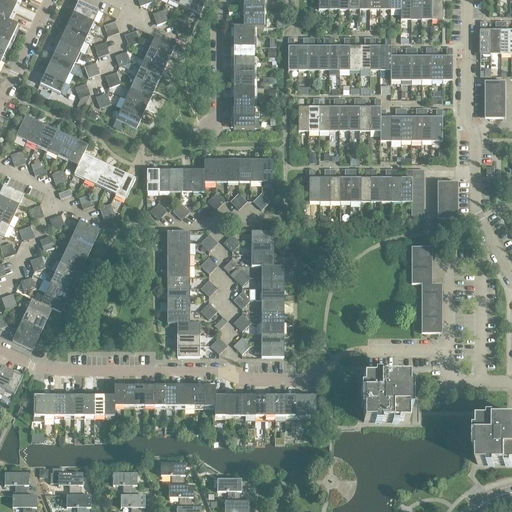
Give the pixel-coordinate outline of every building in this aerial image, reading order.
[(0,0),(0,7),(13,14),(17,5),(6,0),(0,0)] [(189,12),(194,0),(182,0),(179,7),(189,12)] [(200,17),(207,0),(194,0),(189,12),(200,17)] [(264,9),(263,0),(243,0),(244,9),(264,9)] [(329,10),(329,0),(318,0),(319,10),(329,10)] [(339,10),(339,0),(329,0),(329,10),(339,10)] [(350,10),(349,0),(339,0),(339,10),(350,10)] [(360,10),(359,0),(349,0),(350,10),(360,10)] [(370,10),(370,0),(359,0),(360,10),(370,10)] [(380,10),(380,0),(370,0),(370,10),(380,10)] [(390,10),(390,0),(380,0),(380,10),(390,10)] [(400,0),(390,0),(390,10),(401,10),(400,0)] [(411,20),(411,2),(411,0),(400,0),(401,10),(401,20),(411,20)] [(421,20),(421,0),(411,0),(411,2),(411,20),(421,20)] [(431,21),(431,1),(431,0),(421,0),(421,20),(431,21)] [(442,0),(431,0),(431,1),(431,21),(442,21),(442,0)] [(99,12),(79,2),(74,13),(94,22),(99,12)] [(0,18),(9,23),(13,14),(0,7),(0,18)] [(266,9),(264,9),(244,9),(244,19),(264,19),(266,19),(266,9)] [(164,11),(153,15),(155,21),(166,17),(164,11)] [(94,22),(74,13),(69,23),(89,33),(94,22)] [(168,22),(166,17),(155,21),(157,26),(168,22)] [(18,27),(9,23),(0,18),(0,29),(14,36),(18,27)] [(264,29),(264,19),(244,19),(244,28),(244,29),(254,29),(264,29)] [(185,21),(173,25),(176,31),(187,26),(185,21)] [(89,33),(69,23),(64,34),(84,43),(89,33)] [(117,29),(115,23),(104,27),(106,33),(117,29)] [(318,23),(318,32),(328,32),(328,24),(318,23)] [(481,55),(491,55),(491,33),(487,33),(487,23),(481,23),(481,55)] [(501,55),(501,23),(496,23),(496,33),(491,33),(491,55),(501,55)] [(501,55),(511,55),(511,33),(507,33),(507,23),(501,23),(501,55)] [(189,32),(187,26),(176,31),(178,36),(189,32)] [(254,38),(254,29),(244,29),(244,28),(234,28),(234,39),(254,38)] [(0,40),(9,45),(14,36),(0,29),(0,40)] [(119,34),(117,29),(106,33),(108,38),(119,34)] [(140,44),(136,33),(130,35),(134,46),(140,44)] [(84,43),(64,34),(59,44),(79,54),(84,43)] [(134,46),(130,35),(125,37),(129,48),(134,46)] [(175,47),(173,46),(155,38),(150,49),(170,58),(175,47)] [(254,49),(254,38),(234,39),(234,49),(254,49)] [(391,71),(391,50),(391,39),(385,40),(385,49),(380,49),(380,52),(380,71),(391,71)] [(0,51),(5,54),(9,45),(0,40),(0,51)] [(298,72),(298,53),(298,49),(294,49),(294,40),(288,40),(288,72),(298,72)] [(309,71),(309,40),(303,40),(303,49),(298,49),(298,53),(298,72),(309,71)] [(319,71),(319,53),(319,49),(314,49),(314,40),(309,40),(309,71),(319,71)] [(329,71),(329,40),(324,40),(324,49),(319,49),(319,53),(319,71),(329,71)] [(339,71),(339,52),(339,49),(335,49),(335,40),(329,40),(329,71),(329,76),(339,76),(339,71)] [(349,71),(349,40),(344,40),(344,49),(339,49),(339,52),(339,71),(349,71)] [(360,71),(360,53),(360,49),(355,49),(355,40),(349,40),(349,71),(360,71)] [(370,71),(370,40),(365,40),(365,49),(360,49),(360,53),(360,71),(370,71)] [(380,71),(380,52),(380,49),(375,49),(375,40),(370,40),(370,71),(380,71)] [(79,54),(59,44),(54,55),(74,64),(79,54)] [(107,49),(105,44),(94,48),(96,53),(107,49)] [(109,55),(107,49),(96,53),(98,59),(109,55)] [(165,68),(170,58),(150,49),(145,59),(165,68)] [(254,59),(254,49),(234,49),(234,59),(254,59)] [(432,81),(432,49),(426,49),(426,59),(421,59),(421,62),(421,81),(432,81)] [(442,81),(442,62),(442,59),(437,59),(437,49),(432,49),(432,81),(442,81)] [(453,49),(447,49),(447,59),(442,59),(442,62),(442,81),(453,81),(453,49)] [(401,81),(401,62),(401,59),(396,59),(396,50),(391,50),(391,71),(391,81),(401,81)] [(411,81),(411,50),(406,50),(406,59),(401,59),(401,62),(401,81),(411,81)] [(421,81),(421,62),(421,59),(417,59),(417,50),(411,50),(411,81),(421,81)] [(130,65),(126,53),(120,55),(125,67),(130,65)] [(74,64),(54,55),(50,65),(69,74),(74,64)] [(125,67),(120,55),(115,58),(119,69),(125,67)] [(161,79),(165,68),(145,59),(141,69),(161,79)] [(254,69),(254,59),(234,59),(234,69),(254,69)] [(98,70),(95,64),(84,68),(86,74),(98,70)] [(69,74),(50,65),(45,76),(65,85),(69,74)] [(156,89),(161,79),(141,69),(136,80),(156,89)] [(254,79),(254,69),(234,69),(234,79),(254,79)] [(100,76),(98,70),(86,74),(88,80),(100,76)] [(120,86),(116,74),(111,76),(115,88),(120,86)] [(65,85),(45,76),(40,86),(60,95),(65,85)] [(115,88),(111,76),(105,78),(109,90),(115,88)] [(254,89),(254,79),(234,79),(234,89),(254,89)] [(151,100),(156,89),(136,80),(131,90),(151,100)] [(504,121),(504,96),(503,83),(488,84),(489,121),(504,121)] [(77,95),(88,90),(86,85),(75,89),(77,95)] [(381,95),(390,95),(391,86),(381,86),(381,95)] [(254,99),(254,89),(234,89),(234,99),(254,99)] [(90,96),(88,90),(77,95),(79,100),(90,96)] [(146,110),(151,100),(131,90),(126,101),(146,110)] [(111,106),(107,95),(101,97),(105,108),(111,106)] [(105,108),(101,97),(95,99),(100,110),(105,108)] [(254,109),(254,99),(234,99),(234,109),(254,109)] [(309,132),(309,113),(309,110),(304,110),(304,100),(298,100),(298,132),(309,132)] [(141,121),(146,110),(126,101),(121,111),(141,121)] [(319,132),(319,101),(314,101),(314,110),(309,110),(309,113),(309,132),(319,132)] [(329,132),(329,113),(329,110),(325,110),(325,101),(319,101),(319,132),(329,132)] [(340,132),(339,101),(334,101),(334,110),(329,110),(329,113),(329,132),(340,132)] [(350,132),(350,114),(350,110),(345,110),(345,101),(339,101),(340,132),(350,132)] [(360,132),(360,101),(354,101),(354,110),(350,110),(350,114),(350,132),(360,132)] [(370,132),(370,113),(370,110),(365,110),(365,101),(360,101),(360,132),(370,132)] [(380,111),(381,111),(381,101),(375,101),(375,110),(370,110),(370,113),(370,132),(380,132),(380,111)] [(259,109),(254,109),(234,109),(234,119),(259,119),(259,109)] [(401,142),(401,110),(395,110),(395,120),(391,120),(391,124),(391,142),(401,142)] [(411,142),(411,123),(411,120),(407,120),(407,110),(401,110),(401,142),(411,142)] [(421,142),(421,110),(416,110),(416,120),(411,120),(411,123),(411,142),(421,142)] [(432,142),(432,123),(432,120),(427,120),(427,110),(421,110),(421,142),(432,142)] [(442,110),(437,110),(437,120),(432,120),(432,123),(432,142),(442,142),(442,110)] [(136,131),(141,121),(121,111),(113,128),(122,132),(125,126),(136,131)] [(391,142),(391,124),(391,120),(386,120),(386,111),(381,111),(380,111),(380,132),(380,142),(391,142)] [(91,112),(89,118),(95,121),(98,114),(91,112)] [(26,142),(35,123),(25,118),(16,138),(26,142)] [(259,130),(259,119),(234,119),(234,130),(259,130)] [(36,147),(46,128),(35,123),(26,142),(36,147)] [(47,152),(56,132),(46,128),(36,147),(47,152)] [(57,157),(66,137),(56,132),(47,152),(57,157)] [(68,162),(77,142),(66,137),(57,157),(68,162)] [(88,147),(77,142),(68,162),(78,166),(78,167),(83,156),(88,147)] [(22,153),(11,157),(13,162),(24,158),(22,153)] [(93,161),(83,156),(78,167),(78,166),(73,176),(84,181),(93,161)] [(26,164),(24,158),(13,162),(15,168),(26,164)] [(104,166),(93,161),(84,181),(95,186),(104,166)] [(216,184),(216,162),(204,162),(204,172),(204,184),(205,184),(216,184)] [(227,184),(227,162),(216,162),(216,184),(227,184)] [(239,184),(239,162),(227,162),(227,184),(239,184)] [(250,184),(250,162),(239,162),(239,184),(250,184)] [(262,184),(262,162),(250,162),(250,184),(262,184)] [(273,162),(262,162),(262,184),(273,184),(273,162)] [(42,163),(31,167),(33,172),(44,168),(42,163)] [(114,170),(104,166),(95,186),(105,190),(114,170)] [(46,174),(44,168),(33,172),(35,178),(46,174)] [(115,195),(125,175),(114,170),(105,190),(115,195)] [(320,203),(320,184),(320,181),(315,181),(315,171),(309,171),(309,203),(320,203)] [(330,203),(330,171),(324,171),(324,181),(320,181),(320,184),(320,203),(330,203)] [(340,203),(340,184),(340,181),(335,181),(335,171),(330,171),(330,203),(340,203)] [(350,203),(350,171),(345,171),(345,181),(340,181),(340,184),(340,203),(350,203)] [(360,203),(360,184),(360,181),(356,181),(356,171),(350,171),(350,203),(360,203)] [(370,203),(370,171),(365,171),(365,181),(360,181),(360,184),(360,203),(370,203)] [(381,203),(381,184),(381,180),(376,180),(376,171),(370,171),(370,203),(381,203)] [(391,203),(391,171),(385,171),(385,180),(381,180),(381,184),(381,203),(391,203)] [(401,203),(401,184),(401,180),(396,180),(396,171),(391,171),(391,203),(401,203)] [(411,202),(411,196),(411,190),(411,183),(411,177),(411,171),(406,171),(406,180),(401,180),(401,184),(401,203),(411,203),(411,202)] [(63,172),(52,176),(54,182),(65,178),(63,172)] [(158,194),(158,172),(146,172),(146,194),(158,194)] [(170,194),(170,172),(158,172),(158,194),(170,194)] [(181,194),(181,172),(170,172),(170,194),(181,194)] [(193,194),(193,172),(181,172),(181,194),(193,194)] [(204,172),(193,172),(193,194),(205,194),(205,184),(204,184),(204,172)] [(135,180),(125,175),(115,195),(126,200),(135,180)] [(67,183),(65,178),(54,182),(56,187),(67,183)] [(455,184),(440,184),(440,221),(455,221),(455,184)] [(24,196),(4,187),(0,195),(0,197),(19,207),(24,196)] [(61,201),(72,197),(69,191),(59,195),(61,201)] [(220,208),(224,203),(216,195),(211,199),(220,208)] [(234,208),(243,199),(239,195),(230,203),(234,208)] [(257,208),(266,199),(261,195),(253,204),(257,208)] [(90,196),(79,200),(81,206),(92,202),(90,196)] [(19,207),(0,197),(0,210),(14,217),(19,207)] [(220,208),(211,199),(207,203),(216,212),(220,208)] [(239,212),(247,203),(243,199),(234,208),(239,212)] [(261,212),(270,204),(266,199),(257,208),(261,212)] [(94,207),(92,202),(81,206),(83,211),(94,207)] [(102,215),(113,211),(111,205),(100,210),(102,215)] [(158,205),(154,209),(162,218),(167,214),(158,205)] [(181,205),(177,209),(185,218),(189,214),(181,205)] [(42,213),(40,207),(29,211),(31,217),(42,213)] [(162,218),(154,209),(150,214),(158,222),(162,218)] [(185,218),(177,209),(173,214),(181,222),(185,218)] [(202,209),(197,214),(206,222),(210,218),(202,209)] [(14,217),(0,210),(0,223),(9,227),(14,217)] [(115,217),(113,211),(102,215),(104,221),(115,217)] [(44,218),(42,213),(31,217),(33,222),(44,218)] [(65,228),(61,217),(55,219),(59,230),(65,228)] [(59,230),(55,219),(50,221),(54,232),(59,230)] [(100,231),(99,231),(80,222),(75,232),(95,242),(100,231)] [(0,223),(0,235),(4,238),(9,227),(0,223)] [(32,234),(30,228),(19,232),(21,238),(32,234)] [(90,252),(95,242),(75,232),(70,243),(90,252)] [(189,244),(189,233),(168,233),(167,244),(189,244)] [(273,233),(263,233),(251,233),(251,245),(273,245),(273,233)] [(34,239),(32,234),(21,238),(23,243),(34,239)] [(217,245),(209,237),(205,241),(213,249),(217,245)] [(228,249),(236,241),(232,237),(224,245),(228,249)] [(55,249),(51,238),(46,240),(50,251),(55,249)] [(50,251),(46,240),(40,242),(44,253),(50,251)] [(213,249),(205,241),(200,245),(209,253),(213,249)] [(240,245),(236,241),(228,249),(232,254),(240,245)] [(85,263),(90,252),(70,243),(65,253),(85,263)] [(189,256),(189,244),(167,244),(167,256),(189,256)] [(12,245),(6,247),(10,258),(16,256),(12,245)] [(273,256),(273,245),(251,245),(251,256),(273,256)] [(10,258),(6,247),(1,249),(4,260),(10,258)] [(429,286),(429,249),(413,249),(413,286),(423,286),(423,336),(439,336),(439,286),(429,286)] [(80,273),(85,263),(65,253),(61,264),(80,273)] [(189,268),(189,256),(167,256),(167,267),(189,268)] [(273,268),(273,256),(251,256),(251,268),(261,268),(273,268)] [(46,270),(42,258),(36,260),(40,272),(46,270)] [(217,268),(208,259),(204,264),(213,272),(217,268)] [(40,272),(36,260),(30,262),(34,274),(40,272)] [(236,265),(232,261),(223,270),(228,274),(236,265)] [(76,283),(80,273),(61,264),(56,274),(76,283)] [(213,272),(204,264),(200,268),(208,276),(213,272)] [(189,279),(189,268),(167,267),(167,279),(189,279)] [(283,268),(273,268),(261,268),(261,280),(283,279),(283,268)] [(237,284),(246,275),(242,271),(236,271),(231,277),(237,284)] [(71,294),(76,283),(56,274),(51,284),(71,294)] [(250,280),(246,275),(237,284),(242,288),(250,280)] [(36,290),(32,279),(26,281),(30,292),(36,290)] [(189,291),(189,279),(167,279),(167,291),(189,291)] [(283,291),(283,279),(261,280),(261,291),(283,291)] [(30,292),(26,281),(21,283),(25,294),(30,292)] [(204,294),(213,286),(209,282),(200,290),(204,294)] [(66,304),(71,294),(51,284),(46,295),(66,304)] [(217,290),(213,286),(204,294),(208,299),(217,290)] [(189,302),(189,291),(167,291),(167,302),(189,302)] [(283,303),(283,291),(261,291),(262,303),(283,303)] [(237,306),(246,298),(242,294),(233,302),(237,306)] [(61,315),(66,304),(46,295),(41,305),(52,310),(61,315)] [(17,307),(13,296),(8,298),(11,309),(17,307)] [(11,309),(8,298),(2,300),(6,311),(11,309)] [(250,302),(246,298),(237,306),(242,311),(250,302)] [(47,321),(52,310),(41,305),(32,301),(27,311),(47,321)] [(189,314),(189,302),(167,302),(167,314),(189,314)] [(284,314),(283,303),(262,303),(262,314),(284,314)] [(204,318),(213,309),(209,305),(200,313),(204,318)] [(208,322),(217,313),(213,309),(204,318),(208,322)] [(42,331),(47,321),(27,311),(22,322),(42,331)] [(189,325),(189,314),(167,314),(167,325),(177,325),(189,325)] [(284,326),(284,314),(262,314),(262,326),(284,326)] [(238,329),(246,321),(242,317),(233,325),(238,329)] [(227,323),(223,319),(214,328),(218,332),(227,323)] [(250,325),(246,321),(238,329),(242,333),(250,325)] [(37,341),(42,331),(22,322),(17,332),(37,341)] [(199,325),(189,325),(177,325),(177,337),(199,337),(199,325)] [(284,337),(284,326),(262,326),(262,337),(284,337)] [(32,352),(37,341),(17,332),(12,343),(32,352)] [(199,348),(199,337),(177,337),(177,348),(199,348)] [(284,349),(284,337),(262,337),(262,349),(284,349)] [(227,348),(219,340),(214,344),(223,352),(227,348)] [(237,352),(246,344),(242,340),(233,348),(237,352)] [(223,352),(214,344),(210,348),(218,356),(223,352)] [(250,348),(246,344),(237,352),(242,356),(250,348)] [(199,360),(199,348),(177,348),(177,360),(199,360)] [(284,360),(284,349),(262,349),(262,360),(284,360)] [(14,375),(5,371),(0,380),(0,390),(5,393),(14,375)] [(364,423),(409,423),(409,385),(413,385),(413,373),(407,373),(407,378),(364,377),(364,423)] [(12,402),(23,379),(14,375),(5,393),(3,398),(12,402)] [(124,408),(124,387),(114,387),(114,398),(114,408),(115,408),(124,408)] [(134,408),(134,387),(124,387),(124,408),(134,408)] [(144,408),(144,387),(134,387),(134,408),(144,408)] [(154,408),(154,387),(144,387),(144,408),(154,408)] [(164,408),(164,387),(154,387),(154,408),(164,408)] [(174,408),(174,387),(164,387),(164,408),(174,408)] [(184,408),(184,387),(174,387),(174,408),(184,408)] [(194,408),(194,387),(184,387),(184,408),(194,408)] [(205,408),(205,387),(194,387),(194,408),(205,408)] [(215,387),(205,387),(205,408),(214,408),(215,408),(215,398),(215,387)] [(225,397),(215,398),(215,408),(214,408),(214,418),(225,418),(225,397)] [(235,418),(235,397),(225,397),(225,418),(235,418)] [(245,418),(245,397),(235,397),(235,418),(245,418)] [(255,418),(255,397),(245,397),(245,418),(255,418)] [(265,418),(265,397),(255,397),(255,418),(265,418)] [(275,418),(275,398),(265,397),(265,418),(275,418)] [(44,418),(44,398),(34,398),(34,423),(44,423),(44,418)] [(54,418),(54,398),(44,398),(44,418),(54,418)] [(64,418),(64,398),(54,398),(54,418),(64,418)] [(74,418),(74,398),(64,398),(64,418),(74,418)] [(84,418),(84,398),(74,398),(74,418),(84,418)] [(94,418),(94,398),(84,398),(84,418),(94,418)] [(104,418),(104,398),(94,398),(94,418),(104,418)] [(114,398),(104,398),(104,418),(115,418),(115,408),(114,408),(114,398)] [(285,418),(285,398),(275,398),(275,418),(285,418)] [(296,418),(296,398),(285,398),(285,418),(296,418)] [(306,418),(306,398),(296,398),(296,418),(306,418)] [(316,418),(316,398),(306,398),(306,418),(316,418)] [(24,419),(28,412),(21,408),(17,416),(24,419)] [(511,419),(478,420),(478,465),(511,465),(511,419)] [(184,488),(184,465),(161,465),(161,477),(172,477),(172,488),(184,488)] [(48,471),(40,471),(40,480),(48,480),(48,471)] [(53,476),(51,476),(51,486),(59,486),(59,487),(64,487),(68,487),(70,487),(70,497),(70,498),(81,498),(81,497),(81,476),(66,476),(66,471),(53,471),(53,476)] [(27,496),(27,475),(4,475),(4,487),(14,487),(16,487),(16,498),(28,498),(28,497),(35,497),(35,496),(27,496)] [(136,497),(135,475),(113,475),(113,487),(124,487),(124,497),(124,498),(136,498),(136,497)] [(240,503),(240,481),(217,481),(217,493),(228,493),(228,503),(228,504),(240,504),(240,503)] [(192,487),(184,488),(172,488),(169,488),(169,499),(180,498),(180,509),(180,510),(192,510),(192,509),(192,487)] [(34,511),(35,497),(28,497),(28,498),(16,498),(13,498),(13,509),(22,509),(22,510),(23,510),(23,511),(34,511)] [(70,497),(67,497),(67,509),(76,509),(78,509),(77,511),(89,511),(89,497),(81,497),(81,498),(70,498),(70,497)] [(143,511),(143,497),(136,497),(136,498),(124,498),(124,497),(121,497),(121,509),(132,509),(132,511),(143,511)] [(247,511),(247,503),(240,503),(240,504),(228,504),(228,503),(225,503),(225,511),(247,511)]
